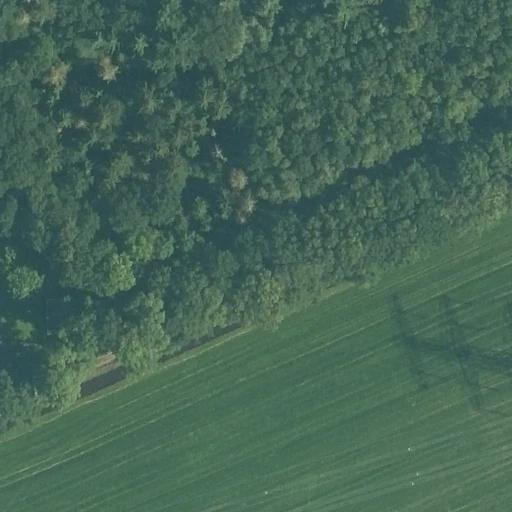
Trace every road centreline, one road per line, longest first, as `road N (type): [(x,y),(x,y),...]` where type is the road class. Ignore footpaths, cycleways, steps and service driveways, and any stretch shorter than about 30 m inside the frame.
road 1 (track): [(152,336),(511,183)]
road 2 (track): [(233,0),(152,336)]
road 3 (track): [(152,336),(0,404)]
